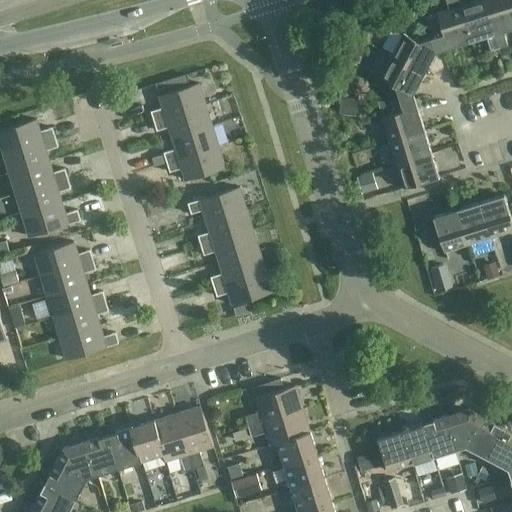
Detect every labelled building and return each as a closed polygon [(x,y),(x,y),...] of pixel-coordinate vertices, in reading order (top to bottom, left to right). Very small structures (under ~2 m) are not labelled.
[(473,41),(461,6),(459,0),(447,0),(450,9),(437,13),(444,34),(437,36),(441,51),(473,41)] [(492,51),(500,49),(484,0),(479,0),(461,6),(473,41),(487,37),(492,51)] [(504,31),(511,28),(511,6),(510,0),(484,0),(500,49),(508,46),(504,31)] [(377,14),(371,26),(382,31),(387,20),(377,14)] [(424,17),(428,30),(440,27),(436,14),(424,17)] [(441,51),(437,36),(419,42),(404,34),(392,56),(425,73),(436,52),(441,51)] [(414,94),(425,73),(392,56),(381,78),(396,86),(401,103),(416,99),(414,94)] [(164,95),(187,87),(184,77),(161,84),(164,95)] [(155,121),(207,105),(200,83),(187,87),(164,95),(160,96),(163,108),(152,111),(155,121)] [(340,113),(356,115),(358,99),(342,97),(340,113)] [(425,130),(416,99),(401,103),(378,100),(383,117),(390,141),(425,130)] [(173,138),(213,126),(207,105),(155,121),(158,131),(170,127),(173,138)] [(0,140),(4,153),(56,137),(53,127),(41,131),(37,119),(0,131),(0,140)] [(167,163),(219,146),(213,126),(173,138),(176,149),(164,153),(167,163)] [(397,164),(433,153),(425,130),(390,141),(397,164)] [(10,174),(50,161),(47,151),(59,147),(56,137),(4,153),(10,174)] [(186,180),(226,168),(219,146),(167,163),(170,172),(182,168),(186,180)] [(405,188),(440,177),(433,153),(397,164),(405,188)] [(166,163),(163,155),(152,158),(155,167),(166,163)] [(17,195),(69,178),(66,169),(54,172),(50,161),(10,174),(17,195)] [(363,192),(378,188),(374,172),(358,177),(363,192)] [(23,215),(63,203),(60,192),(72,188),(69,178),(17,195),(23,215)] [(207,221),(247,209),(240,187),(188,203),(192,214),(204,210),(207,221)] [(492,238),(511,231),(511,217),(505,195),(481,202),(492,238)] [(469,245),(492,238),(481,202),(458,209),(469,245)] [(63,203),(23,215),(30,237),(82,221),(78,210),(66,214),(63,203)] [(202,245),(254,229),(247,209),(207,221),(211,232),(199,236),(202,245)] [(445,253),(469,245),(458,209),(434,217),(445,253)] [(220,262),(260,250),(254,229),(202,245),(205,255),(217,252),(220,262)] [(6,240),(0,242),(0,246),(2,253),(9,251),(6,240)] [(42,276),(94,260),(91,250),(79,254),(75,242),(35,254),(42,276)] [(214,287),(267,271),(260,250),(220,262),(223,273),(211,277),(214,287)] [(48,296),(88,284),(85,273),(97,270),(94,260),(42,276),(48,296)] [(498,261),(484,265),(488,278),(502,274),(498,261)] [(453,287),(446,264),(431,269),(439,292),(453,287)] [(15,271),(1,276),(5,287),(19,282),(15,271)] [(233,305),(273,292),(267,271),(214,287),(217,297),(229,293),(233,305)] [(54,317),(106,301),(103,291),(91,295),(88,284),(48,296),(54,317)] [(61,338),(101,326),(97,315),(109,311),(106,301),(54,317),(61,338)] [(234,307),(236,315),(251,311),(249,303),(234,307)] [(14,328),(26,325),(20,305),(9,308),(14,328)] [(101,326),(61,338),(68,359),(120,343),(116,333),(104,336),(101,326)] [(253,387),(256,398),(285,389),(281,378),(253,387)] [(249,426),(304,409),(297,385),(285,389),(256,398),(261,411),(246,416),(249,426)] [(205,466),(200,451),(214,446),(201,406),(177,414),(194,469),(205,466)] [(278,442),(311,432),(304,409),(249,426),(252,437),(267,432),(271,446),(278,443),(278,442)] [(466,447),(482,416),(470,409),(448,416),(458,449),(466,447)] [(184,472),(194,469),(177,414),(154,421),(165,454),(164,454),(166,461),(179,457),(184,472)] [(435,456),(458,449),(448,416),(425,423),(435,456)] [(488,458),(504,427),(482,416),(466,447),(488,458)] [(142,461),(164,454),(165,454),(154,421),(131,428),(142,461)] [(412,464),(435,456),(425,423),(402,430),(412,464)] [(248,436),(245,427),(235,430),(238,439),(248,436)] [(509,469),(511,462),(511,431),(504,427),(488,458),(509,469)] [(119,468),(142,461),(131,428),(109,435),(119,468)] [(388,471),(412,464),(402,430),(378,438),(388,471)] [(285,465),(318,455),(311,432),(278,442),(278,443),(285,465)] [(96,475),(119,468),(109,435),(86,442),(96,475)] [(88,478),(96,475),(86,442),(64,449),(57,462),(88,478)] [(292,488),(325,478),(318,455),(285,465),(292,488)] [(77,499),(88,478),(57,462),(46,483),(77,499)] [(231,479),(243,475),(240,463),(227,467),(231,479)] [(469,476),(477,473),(478,473),(483,465),(473,463),(465,465),(469,476)] [(197,469),(200,480),(209,478),(205,466),(197,469)] [(481,469),(475,480),(478,482),(482,476),(485,478),(488,472),(481,469)] [(262,489),(257,473),(231,480),(236,496),(262,489)] [(466,488),(462,473),(445,478),(450,493),(466,488)] [(383,481),(392,508),(404,504),(396,477),(383,481)] [(299,511),(332,501),(325,478),(292,488),(299,511)] [(49,511),(69,511),(77,499),(46,483),(35,504),(49,511)] [(442,485),(430,489),(434,499),(446,494),(442,485)] [(479,490),(483,503),(497,499),(492,486),(479,490)] [(377,499),(368,502),(370,511),(380,508),(377,499)] [(130,504),(132,511),(135,511),(145,509),(143,500),(130,504)] [(241,504),(243,511),(260,511),(257,500),(241,504)] [(119,511),(132,511),(130,504),(129,501),(117,505),(119,511)] [(335,511),(332,501),(299,511),(335,511)]
